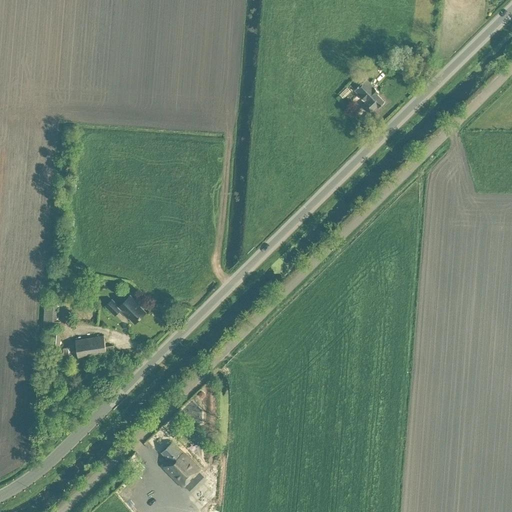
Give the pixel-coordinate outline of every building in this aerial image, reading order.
[(368,62),(363,67),(374,79),(379,74),(368,62)] [(365,102),(362,105),(370,113),(377,107),(379,108),(385,102),(377,94),(379,92),(366,79),(354,91),(365,102)] [(134,323),(146,312),(137,303),(137,302),(130,295),(119,306),(112,299),(105,306),(115,315),(120,310),(128,318),(129,317),(134,323)] [(43,328),(60,329),(60,322),(56,322),(57,303),(45,302),(43,328)] [(48,346),(60,347),(62,331),(50,329),(48,346)] [(106,347),(104,336),(75,340),(78,359),(115,353),(113,345),(106,347)] [(173,442),(162,452),(170,460),(163,467),(183,487),(201,470),(173,442)]
